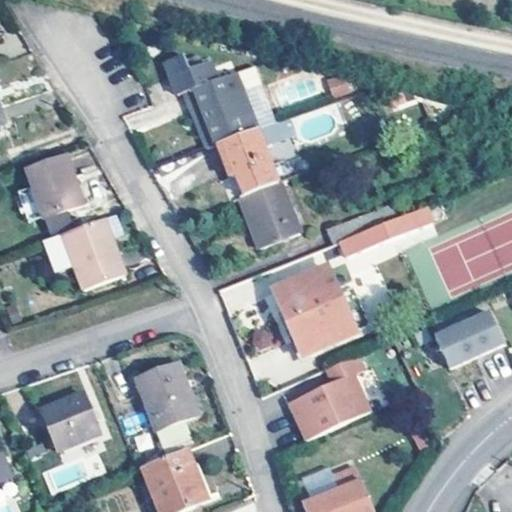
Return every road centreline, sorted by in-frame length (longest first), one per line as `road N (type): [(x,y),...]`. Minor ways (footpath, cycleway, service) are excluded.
road 1 (residential): [(210,309),(101,123),(78,52)]
road 2 (residential): [(0,378),(210,309)]
road 3 (residential): [(277,511),(210,309)]
road 4 (tertiary): [(427,511),(459,464),(511,416)]
